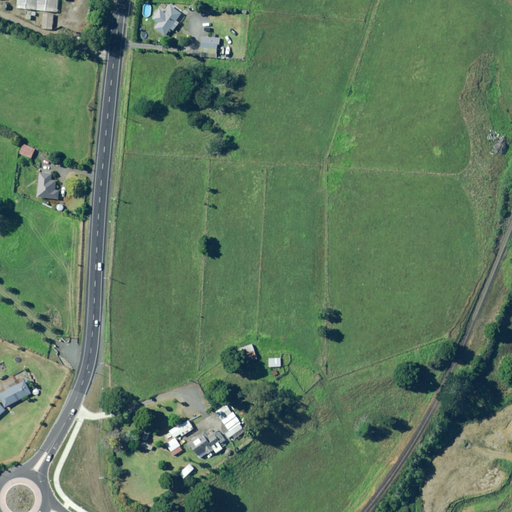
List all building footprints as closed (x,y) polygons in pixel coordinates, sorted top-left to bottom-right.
[(18,0),(17,8),(58,12),(59,0),(66,0),(68,0),(18,0)] [(179,25),(180,23),(178,21),(183,14),(172,6),(167,13),(164,12),(163,13),(162,12),(163,11),(162,10),(161,11),(160,10),(156,15),(160,18),(159,19),(161,20),(159,22),(159,23),(155,29),(160,32),(163,34),(166,37),(171,29),(174,31),(178,26),(179,25)] [(53,30),(54,14),(44,14),(43,29),(53,30)] [(201,44),(200,56),(200,57),(206,58),(206,54),(218,56),(219,45),(220,45),(221,38),(210,38),(209,43),(202,43),(201,44)] [(36,150),(24,145),(20,154),(31,159),(36,150)] [(52,174),(50,174),(40,173),(39,182),(38,198),(59,200),(60,191),(59,191),(56,191),(57,181),(52,181),(52,174)] [(252,344),(239,349),(244,364),(258,359),(258,358),(260,357),(258,351),(255,352),(252,344)] [(281,358),(269,359),(270,367),(281,366),(281,358)] [(32,395),(31,393),(25,382),(0,394),(0,398),(6,409),(32,395)] [(220,417),(222,420),(224,418),(227,424),(230,422),(232,425),(233,425),(233,426),(236,424),(234,420),(236,419),(227,405),(214,413),(217,419),(220,417)] [(193,427),(190,422),(189,420),(182,425),(181,424),(170,431),(175,438),(182,433),(182,434),(184,433),(183,433),(186,431),(187,431),(193,427)] [(229,438),(233,436),(235,438),(239,435),(237,433),(243,429),(240,425),(226,434),(229,438)] [(226,440),(220,432),(219,433),(218,431),(214,433),(210,436),(208,434),(206,431),(198,436),(195,439),(187,444),(190,448),(193,446),(201,458),(209,453),(210,454),(215,450),(213,446),(221,441),(222,443),(226,440)] [(181,446),(176,439),(175,438),(167,444),(172,452),(181,446)] [(181,447),(172,452),(175,456),(183,450),(181,447)] [(195,469),(191,465),(180,474),(184,479),(195,469)]
